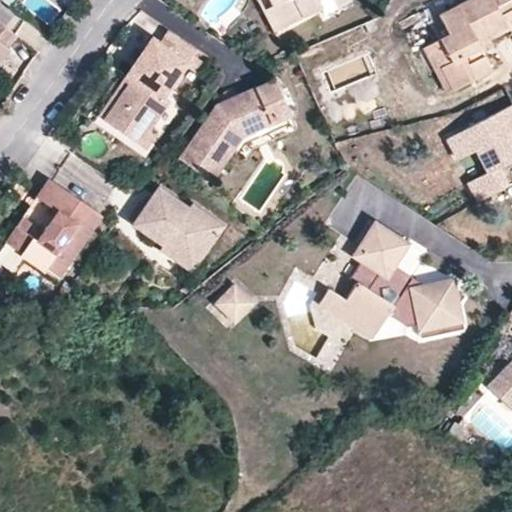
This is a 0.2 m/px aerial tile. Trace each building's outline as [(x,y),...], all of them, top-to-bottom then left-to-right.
[(259,0),(276,33),(282,30),(272,11),(277,8),(272,0),(259,0)] [(272,0),(277,8),(272,11),(282,30),(323,8),(320,1),(321,0),(332,0),(337,9),(353,1),(352,0),(272,0)] [(448,34),(430,43),(455,90),(472,81),(470,76),(490,65),(483,52),(478,42),(489,37),(511,25),(511,0),(468,0),(439,15),(448,34)] [(0,26),(0,66),(10,53),(8,51),(16,39),(0,26)] [(493,47),(489,37),(478,42),(483,52),(493,47)] [(151,38),(127,74),(135,79),(106,122),(141,145),(152,130),(170,102),(170,101),(163,97),(187,61),(159,43),(151,38)] [(446,94),(455,90),(430,43),(422,47),(446,94)] [(493,71),(490,65),(470,76),(472,81),(493,71)] [(99,117),(106,122),(135,79),(127,74),(99,117)] [(274,80),(228,100),(231,106),(217,111),(215,106),(180,160),(213,182),(243,138),(270,125),(268,118),(276,113),(280,120),(290,115),(274,80)] [(511,157),(511,99),(445,133),(456,157),(475,147),(484,165),(466,174),(478,198),(506,184),(497,165),(511,157)] [(217,104),(215,106),(217,111),(231,106),(228,100),(217,104)] [(270,125),(280,120),(276,113),(268,118),(270,125)] [(159,136),(152,130),(141,145),(149,150),(159,136)] [(35,200),(55,214),(61,217),(51,231),(46,227),(36,241),(26,234),(31,226),(21,219),(5,243),(22,256),(21,257),(57,282),(102,218),(48,181),(35,200)] [(135,227),(167,249),(170,242),(202,264),(226,228),(194,206),(191,211),(161,191),(135,227)] [(55,214),(46,227),(51,231),(61,217),(55,214)] [(352,283),(343,298),(345,313),(347,317),(372,333),(385,315),(404,326),(416,324),(417,329),(459,317),(456,303),(462,292),(456,288),(453,278),(424,286),(407,275),(396,278),(388,273),(394,266),(407,244),(374,222),(357,247),(363,250),(345,279),(352,283)] [(195,275),(202,264),(170,242),(167,249),(163,253),(195,275)] [(407,275),(394,266),(388,273),(396,278),(407,275)] [(369,338),(372,333),(347,317),(345,313),(343,298),(327,288),(317,304),(369,338)] [(249,308),(234,289),(214,305),(229,324),(249,308)] [(461,325),(459,317),(417,329),(419,336),(461,325)] [(511,357),(488,387),(511,406),(511,357)]
